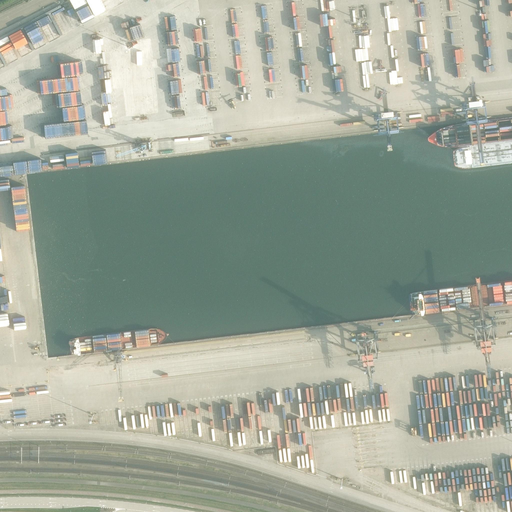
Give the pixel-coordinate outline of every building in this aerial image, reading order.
[(107,35),(112,46),(142,34),(140,30),(137,31),(134,24),(126,27),(125,25),(118,27),(119,31),(107,35)] [(91,43),(78,48),(83,62),(73,65),(76,72),(78,71),(79,74),(92,70),(90,65),(93,64),(95,68),(103,65),(99,53),(95,54),(91,43)] [(43,65),(15,77),(21,91),(15,93),(20,106),(21,105),(27,119),(31,128),(64,114),(43,65)] [(105,96),(81,106),(91,130),(100,126),(94,114),(109,107),(105,96)] [(30,160),(18,161),(19,173),(31,172),(30,160)] [(299,388),(271,392),(271,397),(272,404),(288,401),(289,408),(300,407),(299,401),(316,399),(315,391),(306,393),(305,391),(300,392),(299,388)] [(477,434),(461,430),(459,441),(474,445),(477,434)]
